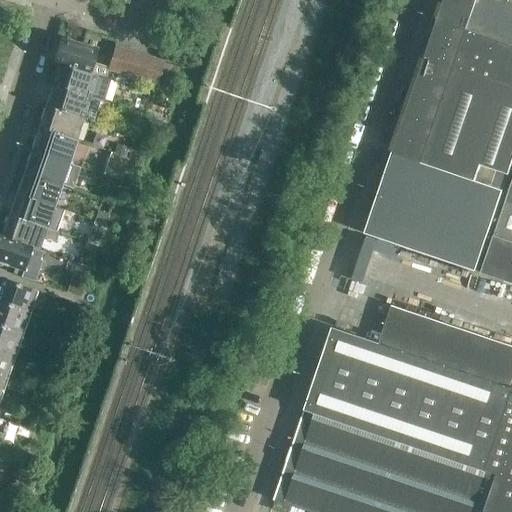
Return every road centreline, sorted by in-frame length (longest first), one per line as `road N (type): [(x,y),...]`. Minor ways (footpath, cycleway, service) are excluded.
road 1 (unclassified): [(235,511),(410,0)]
road 2 (residential): [(2,151),(54,0)]
